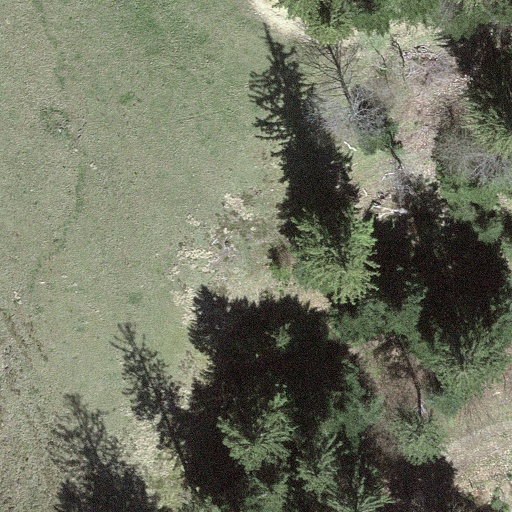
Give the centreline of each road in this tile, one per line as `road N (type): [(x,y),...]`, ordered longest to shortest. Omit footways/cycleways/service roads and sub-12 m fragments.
road 1 (track): [(315,0),(383,16),(489,0)]
road 2 (track): [(398,511),(445,467),(511,450)]
